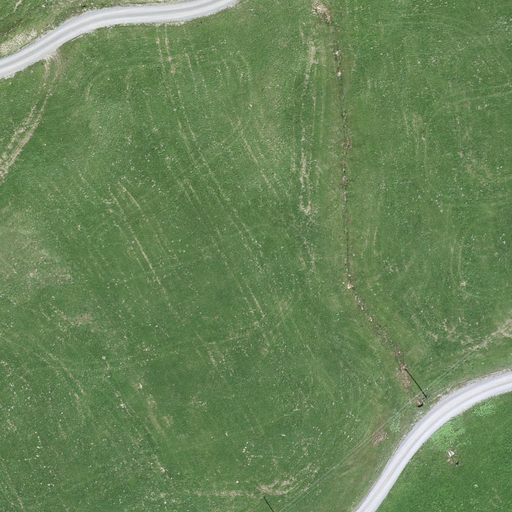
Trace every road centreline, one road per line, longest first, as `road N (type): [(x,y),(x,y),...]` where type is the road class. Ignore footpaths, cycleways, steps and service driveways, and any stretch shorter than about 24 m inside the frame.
road 1 (track): [(215,0),(183,19),(46,38),(0,68)]
road 2 (track): [(360,511),(421,430),(511,383)]
